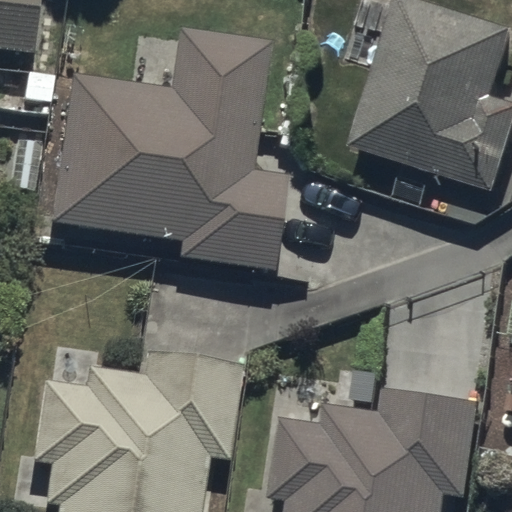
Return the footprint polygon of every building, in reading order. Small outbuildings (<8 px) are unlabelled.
[(0,0),(0,60),(33,65),(39,0),(0,0)] [(511,154),(511,107),(495,102),(511,55),(511,35),(413,0),(399,0),(349,147),(398,165),(496,201),(511,154)] [(171,99),(72,86),(52,232),(183,251),(180,267),(275,280),(288,185),(251,180),(270,48),(180,35),(171,99)] [(201,511),(208,467),(225,470),(231,469),(243,373),(239,374),(147,360),(143,386),(90,378),(87,398),(46,392),(35,469),(53,471),(46,511),(201,511)] [(446,511),(448,503),(465,505),(479,411),(391,398),(388,419),(329,411),(326,432),(284,426),(273,503),(290,506),(288,511),(446,511)]
